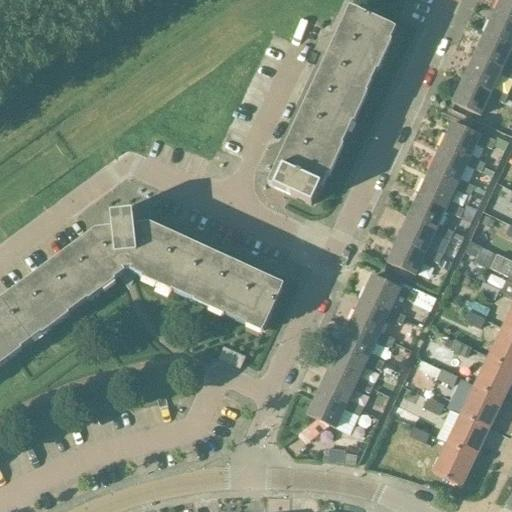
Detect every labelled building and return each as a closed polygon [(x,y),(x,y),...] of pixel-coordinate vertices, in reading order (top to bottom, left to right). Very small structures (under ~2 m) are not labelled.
[(511,0),(501,0),(495,13),(511,21),(511,0)] [(391,31),(352,13),(270,190),(309,208),(391,31)] [(511,21),(495,13),(485,36),(511,49),(511,48),(511,21)] [(485,36),(474,59),(501,72),(502,69),(509,54),(511,55),(511,48),(511,49),(485,36)] [(474,59),(463,82),(490,95),(492,91),(499,77),(511,82),(511,72),(502,69),(501,72),(474,59)] [(463,82),(452,105),(463,111),(461,117),(478,124),(480,120),(479,118),(488,99),(504,106),(506,102),(507,99),(492,91),(490,95),(463,82)] [(451,127),(440,150),(468,163),(469,160),(476,145),(492,153),(492,151),(496,144),(495,144),(479,137),(478,139),(451,127)] [(440,150),(430,173),(457,186),(459,182),(466,168),(482,175),(484,170),(485,167),(484,166),(469,160),(468,163),(440,150)] [(430,173),(419,196),(447,209),(448,206),(455,191),(471,199),(471,198),(473,193),(475,189),(459,182),(457,186),(430,173)] [(419,196),(408,218),(436,231),(438,227),(444,214),(460,221),(462,216),(464,213),(448,206),(447,209),(419,196)] [(132,272),(261,333),(280,295),(133,226),(132,214),(110,216),(111,228),(0,309),(0,361),(121,273),(132,272)] [(408,218),(398,241),(426,254),(428,250),(434,237),(434,236),(450,243),(452,239),(453,236),(454,235),(438,227),(436,231),(408,218)] [(398,241),(387,265),(415,278),(423,260),(424,259),(439,266),(441,261),(443,257),(428,250),(426,254),(398,241)] [(469,243),(464,255),(476,259),(481,248),(469,243)] [(511,264),(496,257),(490,271),(507,279),(500,294),(511,299),(511,264)] [(372,279),(361,303),(389,316),(391,312),(398,298),(411,304),(415,296),(399,289),(398,292),(372,279)] [(498,292),(482,285),(477,295),(494,302),(498,292)] [(415,304),(432,309),(435,299),(419,294),(415,304)] [(361,303),(350,326),(378,339),(380,335),(387,320),(402,327),(403,323),(405,319),(391,312),(389,316),(361,303)] [(511,310),(503,330),(511,334),(511,310)] [(469,314),(465,324),(480,331),(484,322),(476,318),(471,315),(469,314)] [(350,326),(339,349),(367,362),(369,358),(376,343),(391,350),(393,346),(395,341),(380,335),(378,339),(350,326)] [(511,334),(503,330),(489,359),(511,370),(511,334)] [(455,342),(450,352),(467,360),(471,350),(455,342)] [(339,349),(328,371),(356,385),(359,380),(365,366),(380,373),(382,369),(384,365),(369,358),(367,362),(339,349)] [(245,361),(223,350),(217,362),(239,372),(245,361)] [(511,370),(489,359),(475,388),(503,401),(511,381),(511,370)] [(328,371),(318,394),(346,408),(347,403),(354,389),(370,396),(371,392),(374,387),(359,380),(356,385),(328,371)] [(440,372),(436,382),(453,389),(457,379),(456,379),(442,372),(440,372)] [(475,388),(461,417),(489,430),(503,401),(475,388)] [(318,394),(306,418),(334,431),(344,412),(359,419),(361,415),(363,411),(347,403),(346,408),(318,394)] [(422,411),(438,418),(443,408),(427,400),(422,411)] [(461,417),(448,446),(475,459),(489,430),(461,417)] [(410,436),(408,439),(424,446),(425,447),(430,437),(414,429),(412,432),(410,436)] [(448,446),(434,476),(461,489),(475,459),(448,446)]
